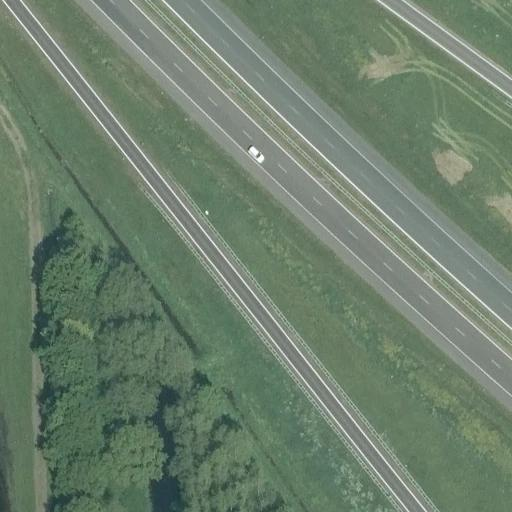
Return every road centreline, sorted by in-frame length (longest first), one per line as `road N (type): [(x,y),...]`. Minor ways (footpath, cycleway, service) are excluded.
road 1 (motorway): [(10,0),(416,511)]
road 2 (motorway): [(110,0),(338,221),(511,375)]
road 3 (motorway): [(511,306),(366,179),(184,0)]
road 4 (motorway): [(511,89),(389,0)]
